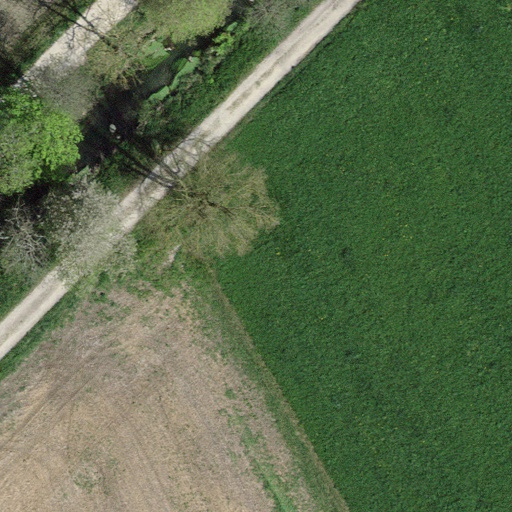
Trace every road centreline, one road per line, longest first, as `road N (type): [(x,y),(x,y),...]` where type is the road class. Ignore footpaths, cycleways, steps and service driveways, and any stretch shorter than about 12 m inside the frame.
road 1 (track): [(0,362),(362,0)]
road 2 (track): [(124,0),(0,123)]
